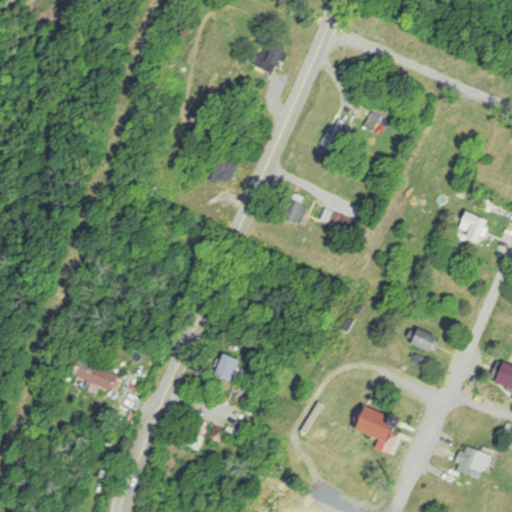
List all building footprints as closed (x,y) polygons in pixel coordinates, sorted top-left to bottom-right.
[(255,67),(280,73),(288,43),(269,39),(265,54),(259,52),(255,67)] [(470,127),(451,117),(443,134),(462,144),(470,127)] [(355,125),(342,119),(334,135),(329,133),(323,145),(340,154),(355,125)] [(214,177),(226,183),(236,159),(223,154),(214,177)] [(468,162),(453,155),(441,178),(457,186),(468,162)] [(302,225),(310,206),(294,199),(286,218),(302,225)] [(355,233),(359,223),(329,209),(325,219),(355,233)] [(461,231),(484,242),(493,222),(470,211),(461,231)] [(414,347),(440,352),(443,336),(417,331),(414,347)] [(243,362),(227,354),(216,377),(233,385),(243,362)] [(114,394),(122,379),(82,360),(75,375),(114,394)] [(511,365),(501,361),(493,381),(511,388),(511,365)] [(360,432),(393,443),(397,430),(401,431),(404,420),(367,408),(360,432)] [(202,452),(213,424),(197,418),(185,446),(202,452)] [(245,436),(232,426),(227,434),(240,443),(245,436)] [(457,470),(484,481),(494,457),(468,445),(457,470)] [(379,482),(386,464),(356,452),(349,470),(379,482)]
